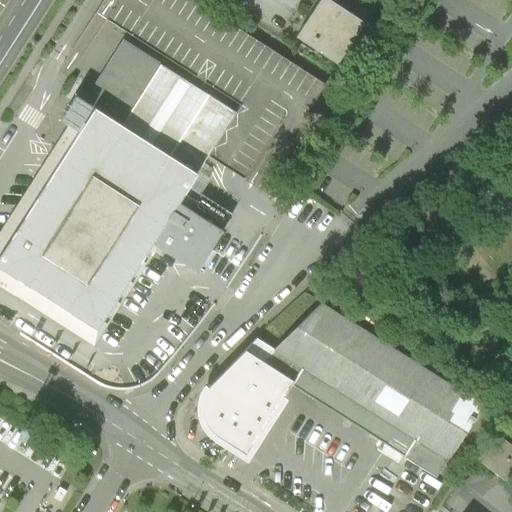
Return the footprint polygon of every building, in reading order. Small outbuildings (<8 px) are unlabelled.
[(69,78),(106,21),(241,106),(235,114),(207,157),(259,190),(326,85),(192,0),(103,0),(58,71),(69,78)] [(330,0),(320,0),(296,37),(336,64),(364,22),(330,0)] [(123,42),(84,102),(197,173),(207,157),(235,114),(123,42)] [(0,235),(0,287),(94,346),(107,325),(102,322),(106,316),(111,319),(120,305),(115,301),(119,296),(124,299),(132,285),(128,282),(131,276),(136,279),(145,264),(141,262),(144,256),(149,259),(157,245),(153,242),(188,187),(197,173),(84,102),(76,97),(61,121),(69,126),(0,235)] [(233,216),(188,187),(153,242),(157,245),(197,271),(233,216)] [(322,303),(213,412),(217,438),(247,457),(293,384),(406,455),(369,511),(417,511),(485,406),(322,303)] [(511,447),(501,438),(481,463),(511,487),(511,447)]
